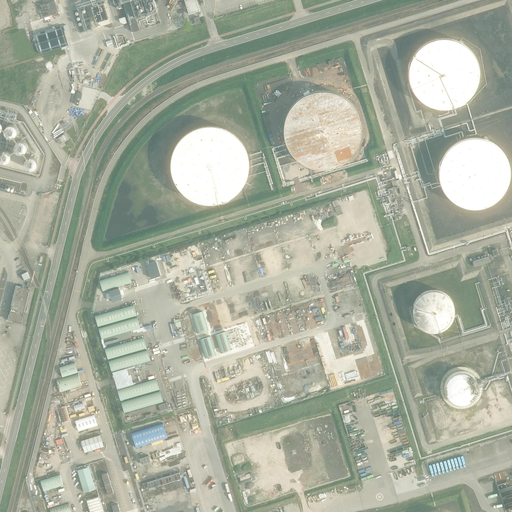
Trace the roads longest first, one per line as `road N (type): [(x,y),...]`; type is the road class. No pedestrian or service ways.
road 1 (tertiary): [(0,489),(75,183),(100,130),(185,58),(369,0)]
road 2 (unknown): [(291,428),(268,442),(278,478),(293,484),(318,474),(300,427)]
